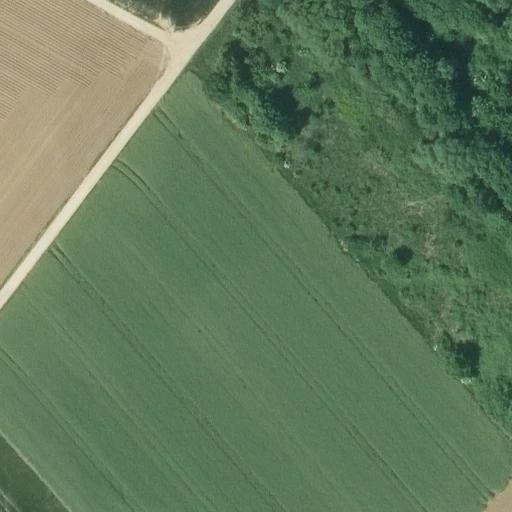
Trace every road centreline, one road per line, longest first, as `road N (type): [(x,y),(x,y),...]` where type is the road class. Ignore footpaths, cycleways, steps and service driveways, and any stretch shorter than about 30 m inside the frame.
road 1 (track): [(0,333),(205,59)]
road 2 (track): [(205,59),(96,0)]
